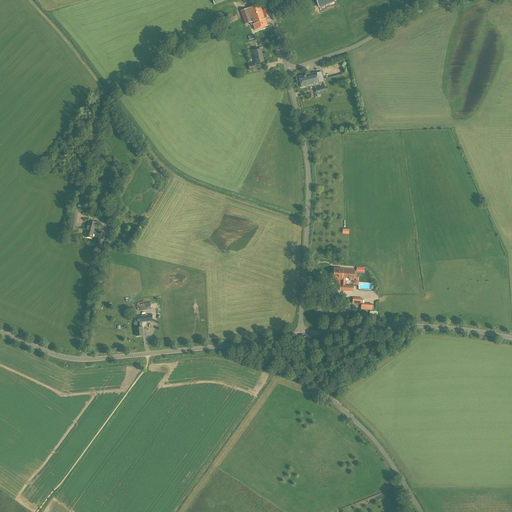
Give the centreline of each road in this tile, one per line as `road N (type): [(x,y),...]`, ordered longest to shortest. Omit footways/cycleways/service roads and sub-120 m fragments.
road 1 (tertiary): [(299,336),(72,360),(0,329)]
road 2 (unclassified): [(299,336),(309,188),(286,69)]
road 3 (unclassified): [(421,511),(380,447),(312,377),(299,336)]
road 4 (tertiary): [(511,339),(422,326),(299,336)]
road 5 (unclassified): [(286,69),(452,0)]
